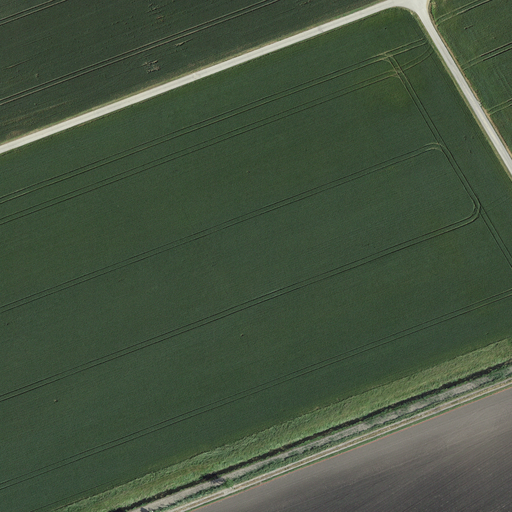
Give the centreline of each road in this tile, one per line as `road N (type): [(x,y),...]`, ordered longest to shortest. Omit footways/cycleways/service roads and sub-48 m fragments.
road 1 (track): [(398,0),(0,148)]
road 2 (track): [(511,379),(179,511)]
road 3 (track): [(511,171),(413,0)]
